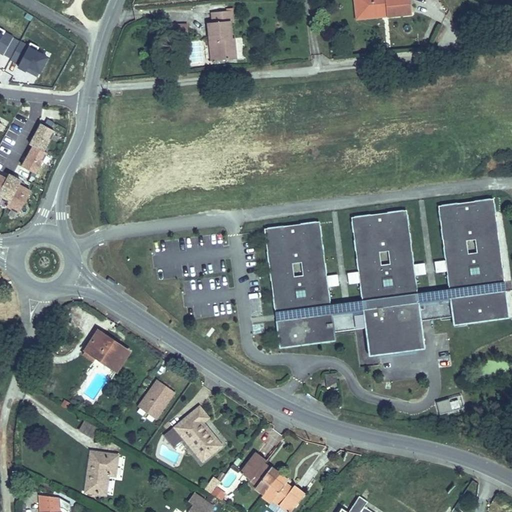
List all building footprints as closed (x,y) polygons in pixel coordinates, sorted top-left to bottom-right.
[(361,14),(359,0),(354,0),(357,19),(388,16),(388,11),(361,14)] [(410,14),(409,0),(359,0),(361,14),(388,11),(388,16),(410,14)] [(232,38),(230,22),(233,21),(232,10),(212,12),(213,22),(208,23),(209,41),(214,40),(216,60),(236,59),(234,38),(232,38)] [(424,31),(427,16),(417,15),(415,29),(424,31)] [(186,38),(186,25),(166,25),(166,38),(186,38)] [(0,52),(3,55),(13,37),(4,32),(5,31),(0,27),(0,52)] [(28,67),(40,73),(48,58),(36,52),(39,47),(31,43),(29,46),(20,41),(11,59),(19,64),(18,67),(26,71),(28,67)] [(189,42),(189,64),(209,63),(208,41),(189,42)] [(51,129),(54,123),(47,119),(44,125),(51,129)] [(44,125),(42,124),(34,138),(31,143),(30,145),(34,147),(27,159),(23,165),(23,167),(32,172),(31,175),(35,178),(37,174),(35,173),(49,148),(46,146),(54,131),(51,129),(44,125)] [(25,183),(9,175),(7,179),(0,175),(0,197),(9,202),(7,206),(19,213),(31,192),(26,189),(23,187),(24,185),(25,183)] [(319,222),(264,229),(274,311),(276,321),(279,348),(336,340),(336,332),(365,327),(369,356),(425,348),(421,321),(453,317),(454,325),(508,319),(505,291),(504,281),(493,198),(437,205),(449,289),(418,293),(406,209),(351,218),(362,301),(329,305),(319,222)] [(110,339),(98,331),(97,333),(109,341),(110,339)] [(129,352),(110,339),(109,341),(97,333),(86,350),(96,357),(116,371),(129,352)] [(93,361),(96,357),(86,350),(83,354),(93,361)] [(336,373),(325,374),(326,386),(337,385),(336,373)] [(157,380),(138,406),(156,419),(175,392),(157,380)] [(462,396),(436,403),(439,414),(464,408),(462,396)] [(208,418),(199,407),(183,421),(191,431),(202,422),(208,418)] [(92,439),(98,429),(84,420),(78,430),(92,439)] [(219,447),(210,436),(212,434),(202,422),(191,431),(183,421),(165,435),(174,445),(184,437),(203,461),(219,447)] [(221,446),(212,434),(210,436),(219,447),(221,446)] [(115,475),(118,455),(94,452),(92,467),(89,467),(87,484),(86,492),(105,494),(108,474),(115,475)] [(285,484),(277,477),(278,475),(270,469),(263,464),(266,460),(257,453),(241,473),(250,480),(251,481),(252,479),(259,483),(256,487),(264,494),(262,496),(271,503),(273,501),(274,498),(280,503),(279,505),(287,511),(289,511),(304,493),(294,485),(291,489),(285,484)] [(280,474),(271,467),(270,469),(278,475),(280,474)] [(285,484),(288,480),(280,474),(277,477),(285,484)] [(256,487),(259,483),(252,479),(251,481),(250,480),(246,486),(252,491),(253,491),(256,487)] [(217,487),(218,485),(212,481),(207,487),(214,491),(217,487)] [(226,494),(217,487),(214,491),(212,494),(222,500),(226,494)] [(207,511),(213,505),(194,492),(188,501),(194,505),(203,511),(207,511)] [(373,511),(364,506),(368,501),(359,496),(351,509),(352,510),(350,511),(347,511),(342,508),(339,511),(373,511)]
